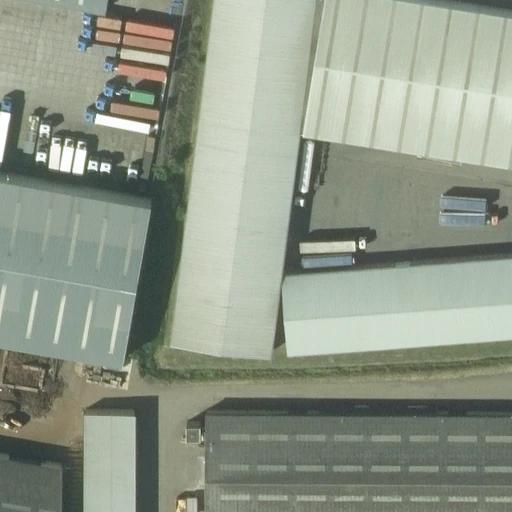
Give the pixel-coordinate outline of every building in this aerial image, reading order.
[(106,0),(54,0),(105,9),(106,0)] [(281,275),(281,272),(300,127),(304,128),(325,0),(213,0),(171,339),(271,352),(281,275)] [(325,0),(304,128),(511,161),(511,7),(466,0),(325,0)] [(0,335),(123,357),(151,198),(0,171),(0,335)] [(511,332),(511,254),(281,272),(287,349),(511,332)] [(511,511),(511,411),(206,409),(206,511),(511,511)] [(200,435),(200,421),(186,421),(186,435),(200,435)] [(0,511),(61,511),(62,464),(0,452),(0,511)]
